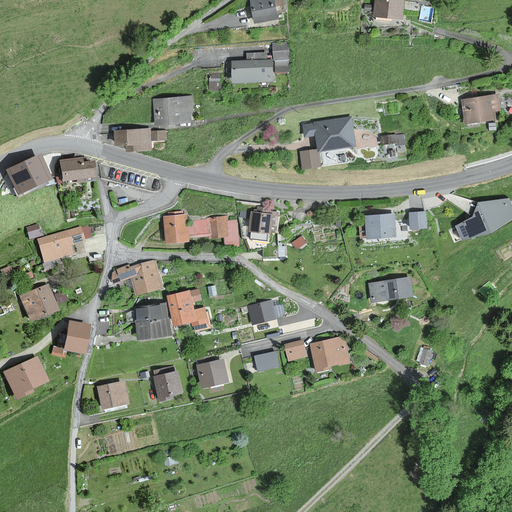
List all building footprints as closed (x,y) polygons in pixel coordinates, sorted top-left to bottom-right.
[(251,0),(255,23),(277,19),(273,0),(251,0)] [(375,0),(374,16),(402,18),(403,0),(375,0)] [(276,59),(276,71),(288,71),(287,43),(274,43),(274,59),(276,59)] [(272,60),(232,61),(233,82),(273,81),(273,73),(272,60)] [(497,95),(462,100),(466,123),(495,119),(494,110),(499,110),(497,95)] [(191,97),(155,100),(157,124),(190,121),(189,111),(192,111),(191,97)] [(314,125),(304,126),(305,135),(317,134),(319,151),(354,146),(350,118),(314,123),(314,125)] [(152,150),(151,129),(115,130),(116,144),(127,144),(127,151),(152,150)] [(166,131),(151,131),(152,140),(166,140),(166,131)] [(385,151),(406,149),(405,131),(384,133),(385,151)] [(317,150),(302,153),(304,169),(319,166),(317,150)] [(41,156),(8,172),(19,194),(52,178),(41,156)] [(82,158),(62,161),(65,180),(96,176),(94,162),(83,163),(82,158)] [(474,217),(457,226),(463,240),(490,233),(511,217),(511,209),(507,199),(479,203),(474,217)] [(255,212),(252,212),(249,231),(270,233),(271,229),(276,230),(278,212),(255,209),(255,212)] [(425,212),(410,213),(412,228),(426,227),(425,212)] [(394,215),(366,217),(368,238),(396,236),(394,215)] [(211,218),(212,221),(187,223),(187,216),(164,218),(166,242),(188,240),(188,237),(213,235),(213,237),(226,236),(226,247),(238,246),(236,221),(228,221),(227,217),(211,218)] [(80,228),(38,239),(45,262),(73,254),(70,243),(84,240),(80,228)] [(114,272),(115,283),(132,277),(136,295),(162,288),(155,261),(129,268),(128,266),(114,272)] [(410,278),(370,284),(373,301),(412,295),(410,278)] [(49,285),(21,296),(31,320),(59,309),(49,285)] [(168,296),(174,326),(194,321),(196,331),(211,328),(208,313),(205,313),(204,309),(194,311),(192,302),(201,300),(199,289),(190,291),(168,296)] [(272,301),(249,307),(253,324),(276,318),(272,301)] [(275,304),(278,314),(285,313),(282,302),(275,304)] [(168,318),(166,303),(137,307),(138,322),(168,318)] [(170,335),(168,318),(138,322),(137,323),(139,339),(170,335)] [(91,325),(70,321),(65,349),(86,353),(91,325)] [(327,366),(349,361),(345,342),(338,338),(311,344),(317,371),(328,369),(327,366)] [(303,341),(285,345),(289,360),(306,356),(303,341)] [(432,351),(424,349),(420,364),(428,366),(432,351)] [(276,352),(254,357),(258,372),(279,367),(276,352)] [(47,380),(37,358),(6,372),(18,399),(33,392),(31,387),(47,380)] [(223,360),(197,365),(202,387),(228,382),(223,360)] [(156,376),(154,377),(160,402),(172,399),(172,395),(183,393),(178,372),(175,372),(174,366),(155,371),(156,376)] [(125,382),(99,387),(103,408),(129,403),(125,382)]
